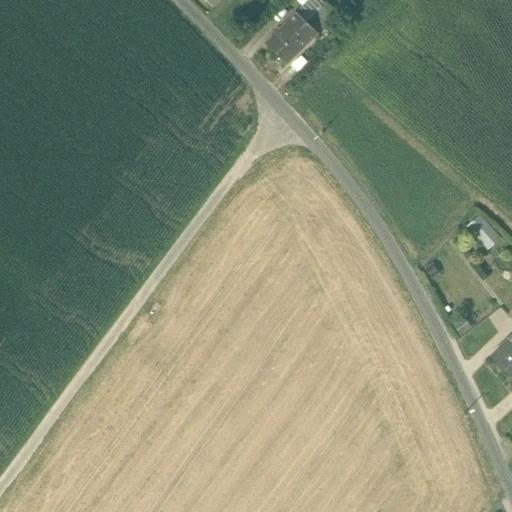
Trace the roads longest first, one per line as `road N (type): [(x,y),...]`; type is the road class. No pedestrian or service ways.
road 1 (unclassified): [(285,105),(0,482)]
road 2 (unclassified): [(285,105),(354,191),(448,342),(511,491)]
road 3 (unclassified): [(180,0),(285,105)]
